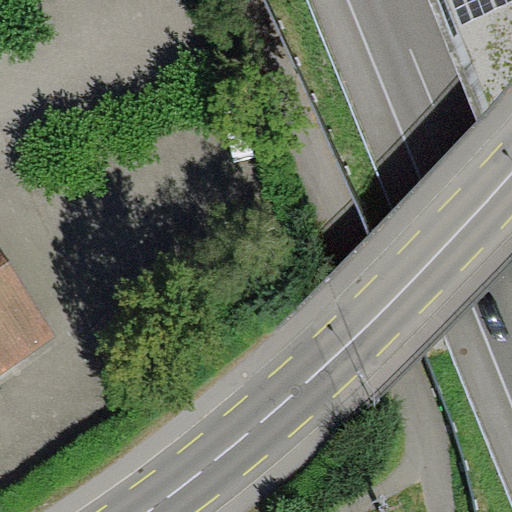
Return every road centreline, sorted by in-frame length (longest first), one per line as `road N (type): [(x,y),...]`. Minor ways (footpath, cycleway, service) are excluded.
road 1 (motorway): [(384,0),(511,313)]
road 2 (secondary): [(292,389),(511,161)]
road 3 (secondary): [(292,389),(139,511)]
